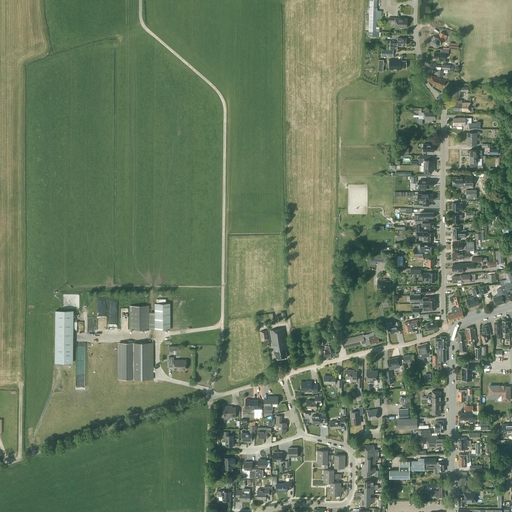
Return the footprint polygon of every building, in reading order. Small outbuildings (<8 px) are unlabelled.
[(380,26),(377,26),(377,20),(381,20),(382,10),(377,10),(377,0),(369,0),(370,7),(368,7),(368,10),(369,10),(369,32),(379,32),(379,31),(380,31),(380,26)] [(408,18),(389,17),(388,20),(395,21),(394,27),(407,28),(408,18)] [(440,44),(441,41),(444,42),(447,36),(441,32),(438,38),(435,38),(433,40),(432,43),(434,46),(438,46),(440,44)] [(402,46),(402,45),(407,45),(407,40),(406,39),(406,38),(398,38),(398,41),(397,41),(390,41),(390,49),(396,50),(397,46),(402,46)] [(448,57),(449,49),(441,48),(441,52),(434,52),(434,58),(446,59),(446,56),(448,57)] [(406,68),(406,61),(401,61),(401,59),(389,59),(389,69),(394,69),(394,68),(397,68),(397,69),(401,69),(401,68),(406,68)] [(444,87),(447,80),(442,78),(442,79),(432,75),(430,82),(444,87)] [(470,111),(473,111),(473,107),(470,107),(470,102),(462,102),(462,100),(456,100),(456,102),(454,102),(454,110),(462,110),(462,111),(470,111)] [(423,119),(433,119),(433,118),(435,118),(435,113),(429,112),(429,111),(424,111),(424,112),(421,112),(422,108),(414,108),(414,112),(419,112),(419,118),(417,118),(417,124),(422,124),(423,119)] [(434,151),(434,144),(424,143),(423,152),(427,152),(427,151),(434,151)] [(434,166),(434,161),(430,161),(431,156),(419,156),(419,162),(424,162),(424,165),(434,166)] [(482,156),(470,156),(470,162),(470,166),(476,166),(476,169),(483,169),(483,165),(478,165),(478,162),(478,158),(482,158),(482,156)] [(434,166),(424,165),(424,175),(430,175),(430,170),(434,170),(434,166)] [(463,187),(473,187),(473,175),(462,175),(462,177),(453,177),(453,180),(453,183),(453,186),(463,185),(463,187)] [(434,185),(434,180),(426,180),(419,180),(418,189),(426,189),(426,185),(434,185)] [(477,199),(477,189),(466,189),(466,199),(477,199)] [(429,205),(429,200),(432,200),(432,198),(433,198),(434,197),(434,195),(433,195),(433,194),(429,194),(429,193),(418,193),(418,200),(423,200),(423,205),(429,205)] [(434,222),(429,222),(429,220),(424,220),(415,221),(415,223),(416,224),(416,225),(416,230),(422,230),(422,226),(426,226),(426,228),(434,228),(434,222)] [(423,240),(434,240),(434,232),(428,232),(428,231),(416,231),(416,237),(423,237),(423,240)] [(453,249),(463,249),(463,248),(466,247),(466,251),(474,250),(474,241),(462,242),(462,241),(453,242),(453,249)] [(498,259),(498,263),(504,262),(503,250),(495,250),(496,259),(498,259)] [(475,263),(458,263),(458,264),(453,264),(453,270),(458,270),(458,271),(465,271),(465,268),(475,268),(475,263)] [(421,268),(411,268),(410,277),(421,277),(421,273),(421,268)] [(504,272),(508,282),(504,283),(503,280),(500,281),(506,302),(510,300),(511,299),(511,284),(511,281),(511,280),(511,275),(510,270),(509,268),(504,270),(505,272),(504,272)] [(421,277),(423,277),(423,280),(429,280),(429,281),(435,282),(435,272),(429,272),(423,272),(423,273),(421,273),(421,277)] [(496,282),(496,273),(488,274),(488,282),(496,282)] [(453,282),(465,281),(465,282),(470,281),(470,274),(460,274),(460,276),(452,276),(453,282)] [(382,286),(390,286),(390,280),(386,280),(386,279),(377,279),(377,288),(382,288),(382,286)] [(471,286),(472,289),(475,296),(467,299),(469,307),(479,304),(477,295),(476,295),(476,294),(480,292),(477,285),(471,286)] [(488,292),(486,285),(480,287),(482,294),(488,292)] [(496,305),(504,302),(501,294),(493,297),(496,305)] [(452,308),(452,310),(453,313),(448,315),(450,322),(464,317),(461,306),(458,296),(454,297),(457,307),(452,308)] [(169,329),(169,303),(154,303),(154,312),(149,312),(149,310),(149,305),(132,305),(129,305),(129,310),(129,329),(169,329)] [(418,320),(412,321),(404,322),(407,333),(415,331),(415,328),(420,326),(418,320)] [(391,331),(391,333),(398,331),(396,324),(393,325),(392,321),(386,323),(388,332),(391,331)] [(437,328),(437,327),(437,321),(428,322),(428,323),(425,324),(426,328),(429,328),(429,330),(434,329),(437,328)] [(488,340),(487,334),(486,333),(490,332),(488,324),(482,326),(483,327),(482,328),(483,334),(481,334),(483,342),(488,340)] [(471,343),(470,338),(474,338),(474,340),(476,339),(475,329),(473,329),(473,327),(465,328),(465,329),(466,339),(467,343),(471,343)] [(286,349),(288,349),(285,328),(270,330),(274,354),(276,354),(277,358),(287,356),(286,349)] [(270,340),(268,330),(260,331),(261,341),(270,340)] [(368,334),(363,335),(363,334),(342,339),(344,348),(365,343),(366,345),(371,344),(380,342),(378,334),(374,335),(372,331),(368,334)] [(446,348),(447,348),(446,336),(440,336),(440,338),(436,338),(436,349),(437,349),(437,355),(433,355),(433,366),(441,366),(441,361),(446,361),(446,348)] [(153,342),(104,342),(104,379),(153,379),(153,342)] [(430,356),(430,352),(427,343),(420,345),(420,344),(418,344),(418,345),(417,346),(419,354),(418,354),(418,360),(424,360),(424,357),(430,356)] [(333,355),(337,354),(335,347),(334,347),(333,344),(326,345),(327,348),(325,349),(327,356),(331,355),(331,356),(333,355)] [(55,347),(54,362),(72,362),(73,347),(55,347)] [(405,362),(415,360),(413,354),(409,355),(408,354),(403,355),(405,362)] [(173,356),(168,357),(168,366),(173,366),(173,369),(185,369),(185,360),(173,360),(173,356)] [(400,367),(399,364),(397,357),(392,358),(393,359),(388,360),(389,366),(390,369),(400,367)] [(461,374),(462,374),(462,380),(472,380),(472,371),(479,371),(479,361),(468,362),(468,366),(462,366),(462,372),(461,372),(461,374)] [(357,381),(357,371),(354,371),(354,370),(347,370),(346,374),(346,378),(350,378),(350,381),(357,381)] [(387,383),(394,382),(393,379),(392,371),(385,372),(386,380),(387,383)] [(341,387),(342,380),(337,380),(335,380),(336,376),(325,376),(324,383),(335,383),(338,383),(338,387),(341,387)] [(313,392),(318,392),(318,384),(311,384),(312,381),(306,381),(306,382),(302,382),(301,391),(313,391),(313,392)] [(510,386),(500,386),(500,385),(489,385),(489,395),(501,395),(501,400),(510,400),(510,386)] [(459,390),(459,400),(465,400),(465,401),(467,401),(467,400),(468,400),(468,394),(472,394),(472,388),(468,388),(468,390),(466,390),(459,390)] [(264,405),(264,410),(272,410),(272,405),(272,403),(278,403),(278,396),(268,396),(268,399),(264,399),(264,405)] [(321,402),(321,397),(315,397),(315,400),(307,400),(307,407),(317,408),(317,402),(321,402)] [(250,400),(250,399),(245,399),(246,407),(243,407),(243,412),(251,412),(251,408),(254,408),(254,409),(262,409),(262,403),(258,403),(258,400),(250,400)] [(232,417),(236,417),(236,407),(229,407),(229,406),(223,406),(224,416),(232,416),(232,417)] [(352,423),(360,422),(360,414),(364,414),(363,406),(359,406),(359,411),(351,412),(352,423)] [(399,409),(399,417),(409,417),(408,408),(399,409)] [(378,415),(379,415),(378,409),(367,410),(369,419),(378,418),(378,415)] [(326,419),(326,414),(320,413),(320,416),(312,415),(312,422),(321,423),(322,419),(326,419)] [(469,422),(475,422),(475,419),(473,419),(473,413),(461,413),(461,419),(469,419),(469,422)] [(282,415),(276,415),(276,425),(279,425),(279,432),(286,432),(286,423),(281,422),(282,415)] [(341,423),(346,423),(345,417),(340,418),(340,419),(336,420),(336,421),(330,421),(331,428),(341,427),(341,423)] [(418,428),(417,417),(397,418),(398,429),(418,428)] [(436,432),(444,432),(443,420),(434,421),(435,432),(436,432)] [(511,432),(511,423),(503,423),(503,433),(511,432)] [(272,428),(258,427),(257,437),(267,438),(267,433),(271,433),(272,428)] [(226,446),(233,446),(233,435),(228,435),(228,431),(222,431),(222,438),(226,438),(226,446)] [(438,445),(444,445),(444,437),(438,437),(438,435),(426,435),(426,443),(427,443),(427,447),(438,447),(438,445)] [(289,457),(298,457),(298,447),(289,448),(289,457)] [(273,461),(282,461),(282,452),(273,452),(273,461)] [(470,458),(467,458),(467,454),(459,454),(459,466),(467,466),(467,462),(469,462),(470,461),(470,458)] [(232,457),(225,457),(225,465),(223,465),(223,467),(225,467),(225,468),(232,468),(232,465),(235,465),(235,458),(232,458),(232,457)] [(329,459),(331,459),(331,457),(317,457),(317,463),(325,463),(325,466),(327,466),(328,459),(329,459)] [(400,470),(390,470),(390,478),(410,478),(410,474),(414,474),(414,470),(424,470),(424,469),(434,469),(434,472),(435,474),(440,474),(439,471),(444,471),(444,461),(436,461),(436,458),(418,458),(418,461),(400,461),(400,470)] [(266,459),(258,459),(258,465),(255,465),(255,477),(255,479),(263,477),(263,469),(260,469),(260,467),(268,467),(268,462),(266,462),(266,459)] [(255,477),(255,465),(252,465),(252,462),(244,462),(244,469),(250,469),(250,472),(250,477),(255,477)] [(467,485),(467,474),(466,474),(466,472),(461,472),(461,474),(459,474),(459,485),(460,485),(460,487),(465,487),(465,485),(467,485)] [(291,488),(291,481),(285,481),(285,483),(276,483),(276,492),(281,492),(283,492),(283,491),(287,491),(287,488),(291,488)] [(266,499),(266,496),(269,496),(269,494),(272,494),(272,486),(263,486),(263,489),(258,489),(258,491),(257,491),(257,498),(262,498),(262,499),(266,499)] [(440,497),(445,497),(445,486),(439,486),(439,490),(436,490),(436,493),(431,494),(431,497),(436,497),(440,497)] [(344,489),(330,488),(330,495),(336,495),(336,498),(340,498),(340,495),(341,491),(342,491),(344,491),(344,489)] [(250,501),(250,493),(242,493),(242,490),(236,490),(236,496),(240,497),(240,501),(250,501)] [(477,494),(477,490),(463,490),(463,494),(459,494),(459,506),(465,506),(465,503),(467,503),(467,502),(477,502),(477,494)] [(231,501),(231,491),(218,491),(218,496),(222,496),(222,500),(231,501)]
